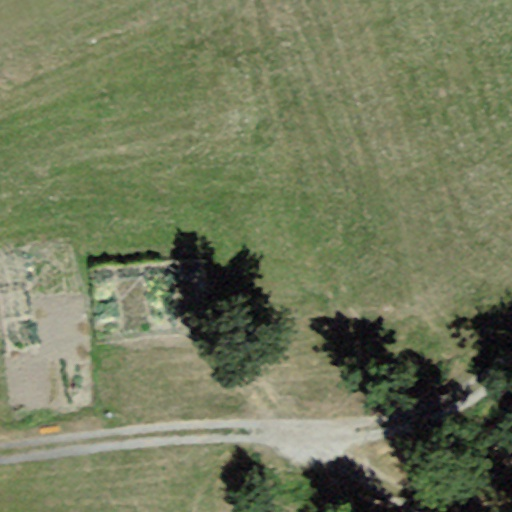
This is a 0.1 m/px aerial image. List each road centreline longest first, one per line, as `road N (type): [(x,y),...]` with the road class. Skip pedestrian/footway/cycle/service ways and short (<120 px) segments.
road 1 (track): [(511,373),(460,410),(399,433),(326,444),(143,444),(0,464)]
road 2 (track): [(326,444),(389,491),(440,511)]
